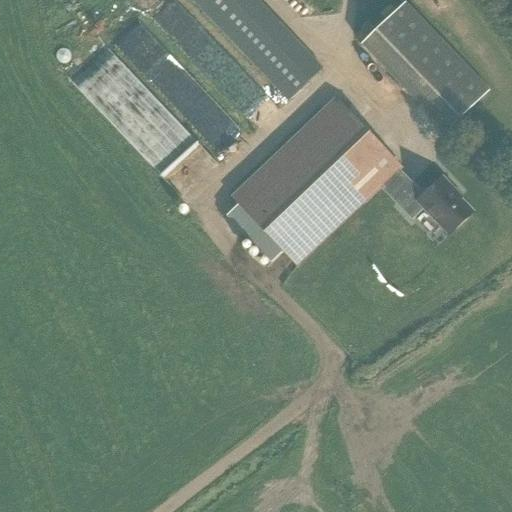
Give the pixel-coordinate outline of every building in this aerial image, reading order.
[(160,0),(147,13),(189,59),(210,40),(239,73),(241,71),(176,0),(160,0)] [(190,0),(287,102),(319,72),(250,0),(190,0)] [(405,3),(361,45),(376,60),(392,45),(462,118),(490,91),(405,3)] [(121,22),(121,50),(155,50),(155,22),(121,22)] [(401,169),(336,100),(232,199),(283,252),(296,266),(363,202),(364,204),(380,189),(411,221),(423,210),(449,237),(473,213),(454,192),(455,191),(443,178),(424,196),(399,170),(401,169)] [(213,145),(234,144),(233,133),(226,133),(226,125),(213,125),(213,145)] [(195,184),(216,176),(205,149),(184,157),(195,184)] [(283,252),(239,206),(227,217),(272,263),(283,252)]
